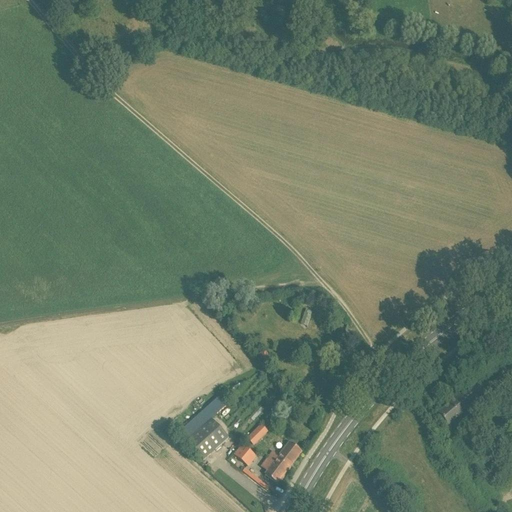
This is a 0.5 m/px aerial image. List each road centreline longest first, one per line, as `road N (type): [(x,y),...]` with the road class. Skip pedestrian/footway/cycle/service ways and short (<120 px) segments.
road 1 (track): [(328,287),(107,89),(31,0)]
road 2 (track): [(0,325),(328,287)]
road 3 (primary): [(292,511),(367,401),(511,281)]
